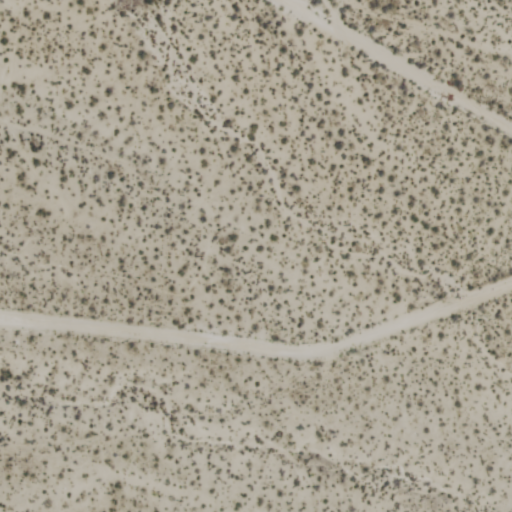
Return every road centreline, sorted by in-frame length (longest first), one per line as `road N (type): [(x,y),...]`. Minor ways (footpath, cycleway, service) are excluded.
road 1 (track): [(0,319),(302,356),(511,283)]
road 2 (residential): [(511,131),(272,0)]
